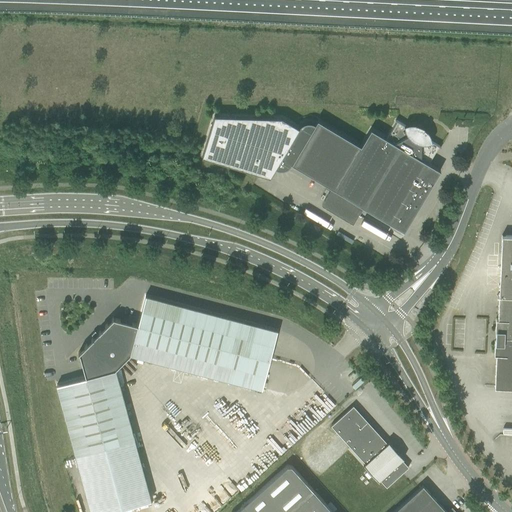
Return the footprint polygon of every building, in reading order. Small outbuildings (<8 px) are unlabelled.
[(395,120),(397,121),(387,138),(371,128),(361,145),(318,119),(314,125),(313,124),(310,123),(306,123),(301,125),(299,128),(281,117),(214,115),(202,156),(269,176),(275,167),(280,169),(284,168),(288,166),(291,163),(332,187),(322,205),(353,223),(363,206),(404,230),(440,170),(429,163),(439,146),(440,147),(441,146),(396,119),(395,120)] [(511,235),(502,235),(501,256),(488,255),(486,294),(499,295),(497,295),(497,296),(499,296),(498,318),(496,318),(495,331),(497,332),(497,340),(495,340),(494,354),(496,354),(494,386),(511,387),(511,235)] [(57,385),(77,458),(91,511),(108,511),(151,500),(135,442),(115,369),(130,354),(203,373),(219,314),(145,295),(138,324),(115,318),(113,317),(99,332),(93,338),(78,352),(79,354),(86,377),(57,385)] [(277,330),(219,314),(203,373),(262,388),(267,367),(271,356),(274,344),(277,330)] [(387,443),(353,405),(345,413),(331,425),(365,463),(363,464),(378,481),(380,479),(386,487),(400,474),(409,466),(402,459),(404,458),(389,441),(387,443)] [(289,463),(268,482),(234,511),(289,511),(313,490),(289,463)] [(447,511),(423,485),(418,488),(392,511),(456,511),(451,507),(447,511)] [(333,511),(313,490),(289,511),(333,511)]
